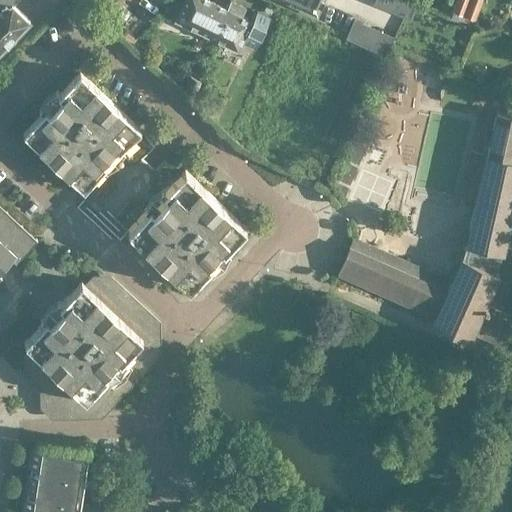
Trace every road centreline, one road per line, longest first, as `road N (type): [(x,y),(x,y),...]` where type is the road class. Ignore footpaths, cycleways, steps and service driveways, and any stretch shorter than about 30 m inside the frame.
road 1 (residential): [(0,123),(84,33),(283,211),(283,229),(189,329)]
road 2 (residential): [(189,329),(0,153)]
road 3 (residential): [(189,329),(178,378),(153,414),(118,430),(0,432)]
